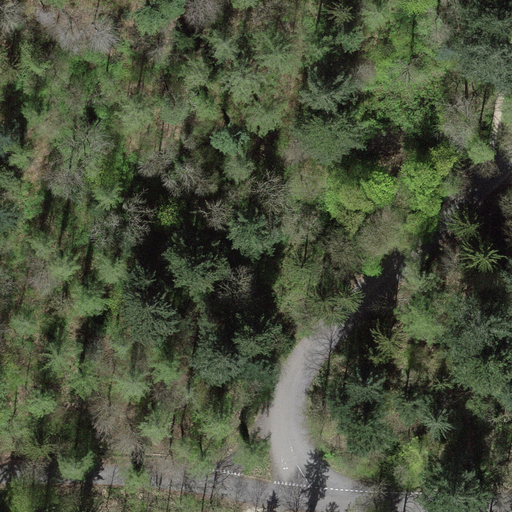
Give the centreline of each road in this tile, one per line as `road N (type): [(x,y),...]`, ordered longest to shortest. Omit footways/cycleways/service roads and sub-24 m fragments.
road 1 (unclassified): [(293,493),(283,430),(289,387),(375,284),(511,159)]
road 2 (residential): [(511,502),(293,493)]
road 3 (residential): [(172,480),(293,493)]
